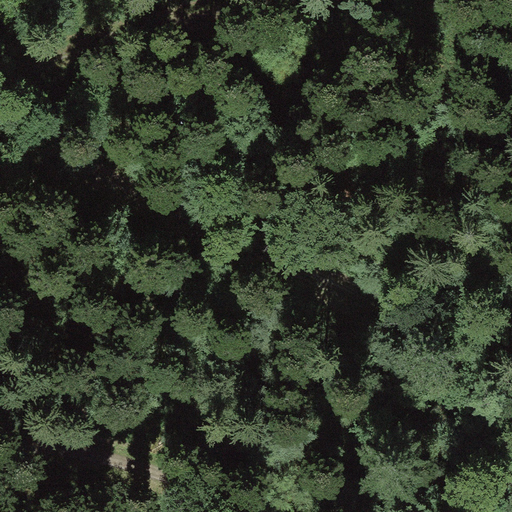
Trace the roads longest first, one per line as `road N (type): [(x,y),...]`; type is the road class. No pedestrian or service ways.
road 1 (track): [(0,112),(434,346),(511,435)]
road 2 (track): [(0,68),(285,0)]
road 3 (track): [(204,511),(70,465),(0,461)]
